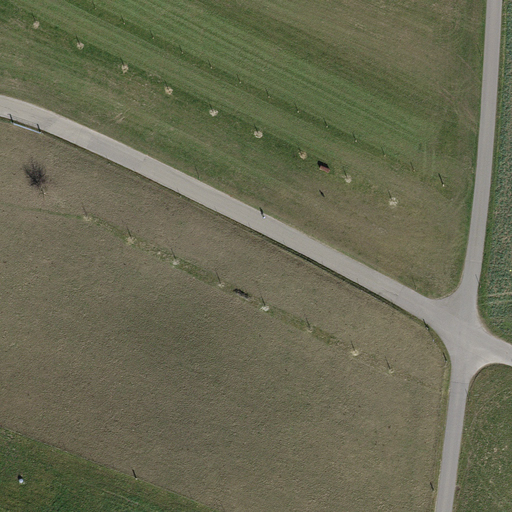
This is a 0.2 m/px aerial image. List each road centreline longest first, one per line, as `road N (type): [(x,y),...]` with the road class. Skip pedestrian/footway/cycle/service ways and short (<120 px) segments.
road 1 (residential): [(468,332),(122,154),(0,105)]
road 2 (unclassified): [(468,332),(495,0)]
road 3 (unclassified): [(445,511),(468,332)]
